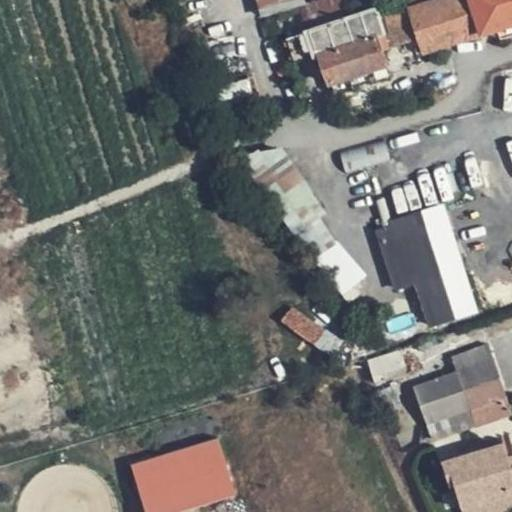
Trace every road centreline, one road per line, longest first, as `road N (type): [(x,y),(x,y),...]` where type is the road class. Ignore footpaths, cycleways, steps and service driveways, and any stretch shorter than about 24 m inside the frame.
road 1 (unclassified): [(0,237),(236,145),(418,118),(445,104),(489,57),(511,49)]
road 2 (unknown): [(300,133),(229,0)]
